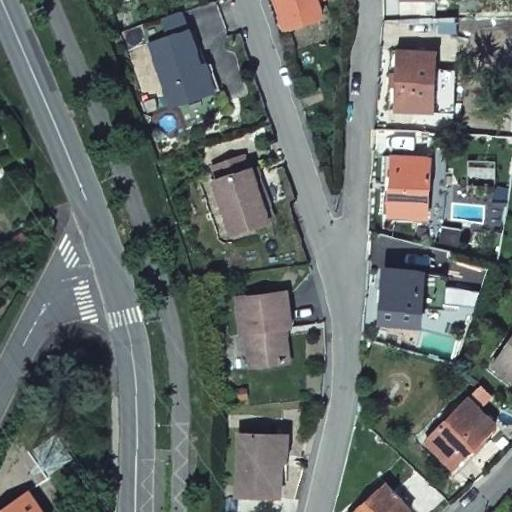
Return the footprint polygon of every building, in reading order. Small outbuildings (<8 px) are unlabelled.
[(322,17),(316,0),(277,0),(287,29),(322,17)] [(200,67),(188,31),(185,32),(179,13),(143,24),(170,107),(209,94),(200,67)] [(397,51),(393,111),(433,112),(433,96),(435,69),(436,53),(397,51)] [(210,64),(200,67),(209,94),(218,91),(210,64)] [(435,69),(433,96),(453,97),(455,70),(435,69)] [(248,170),(243,155),(213,165),(217,180),(214,181),(232,234),(273,221),(268,204),(263,206),(250,169),(248,170)] [(391,156),(388,216),(426,217),(430,158),(391,156)] [(268,204),(256,167),(250,169),(263,206),(268,204)] [(446,275),(385,270),(380,323),(417,326),(418,307),(443,309),(446,275)] [(290,327),(286,293),(238,298),(241,333),(247,332),(250,367),(289,363),(285,328),(290,327)] [(511,338),(492,366),(511,381),(511,338)] [(467,398),(425,440),(452,467),(494,426),(467,398)] [(281,497),(283,435),(240,433),(237,496),(281,497)] [(384,484),(353,511),(407,511),(409,511),(384,484)] [(40,511),(27,492),(0,510),(0,511),(40,511)]
